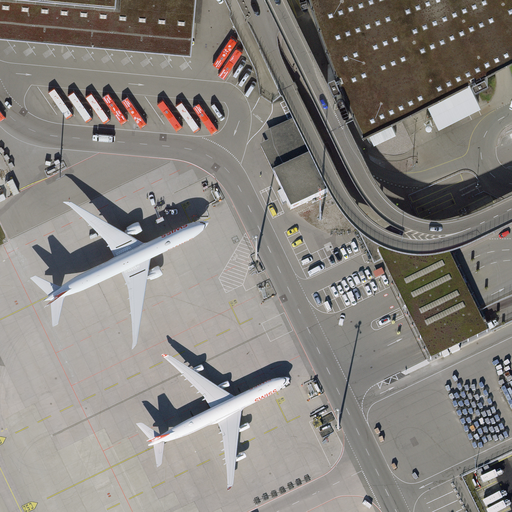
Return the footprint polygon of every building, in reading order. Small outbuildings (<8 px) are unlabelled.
[(0,0),(0,31),(192,49),(196,0),(0,0)] [(511,0),(313,0),(319,15),(327,37),(337,62),(335,63),(334,62),(327,65),(334,78),(341,76),(340,74),(342,73),(346,82),(344,83),(342,81),(339,81),(337,84),(337,87),(343,99),(345,101),(348,101),(350,99),(350,96),(352,95),(356,106),(363,120),(395,104),(472,66),(473,68),(472,68),(475,75),(489,68),(485,61),(484,62),(483,60),(502,51),(511,45),(511,0)] [(274,173),(291,210),(328,192),(320,176),(294,120),(265,134),(268,142),(260,146),(274,173)] [(453,262),(446,248),(428,257),(416,232),(377,251),(396,290),(402,302),(411,320),(417,331),(423,343),(428,353),(431,361),(488,333),(485,325),(480,316),(477,310),(474,304),(468,291),(459,274),(453,262)] [(453,354),(460,350),(458,345),(450,349),(453,354)]
